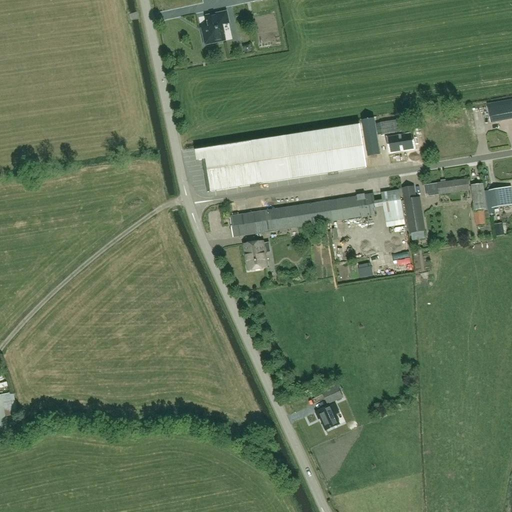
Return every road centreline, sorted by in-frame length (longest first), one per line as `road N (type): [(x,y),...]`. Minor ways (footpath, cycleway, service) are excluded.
road 1 (tertiary): [(326,511),(190,204)]
road 2 (unclassified): [(190,204),(511,153)]
road 3 (track): [(188,199),(164,205),(96,254),(0,351)]
road 4 (tertiary): [(190,204),(144,0)]
